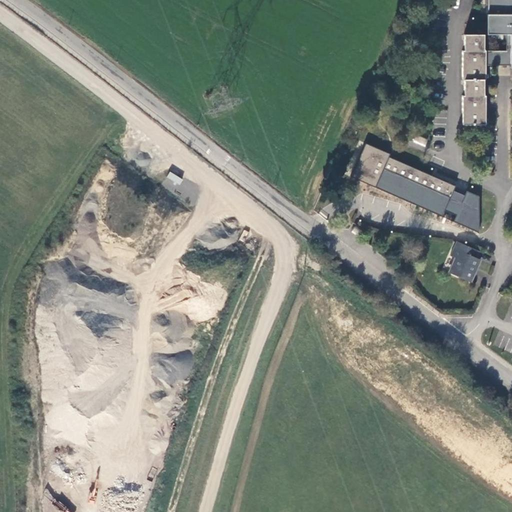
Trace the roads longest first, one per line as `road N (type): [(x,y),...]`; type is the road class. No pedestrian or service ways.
road 1 (track): [(210,511),(292,245),(0,16)]
road 2 (unclassified): [(511,379),(18,0)]
